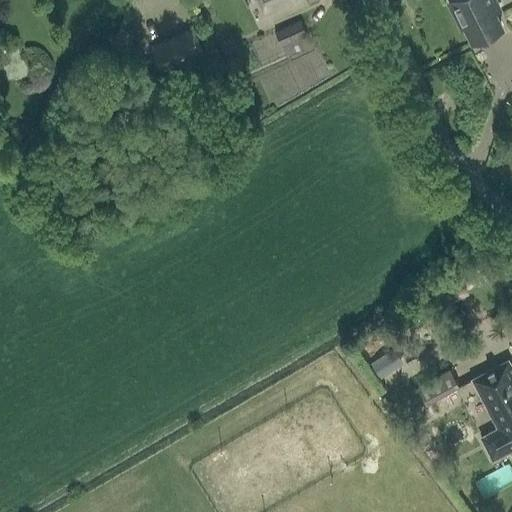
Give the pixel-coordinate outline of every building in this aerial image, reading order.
[(262,0),(271,19),(312,0),(262,0)] [(465,27),(473,43),(503,29),(494,13),(500,10),(494,0),(454,0),(449,3),(462,29),(465,27)] [(276,31),(286,56),(312,45),(302,20),(276,31)] [(121,25),(108,43),(122,54),(136,36),(121,25)] [(193,29),(152,47),(162,69),(203,51),(193,29)] [(380,378),(403,362),(394,348),(370,363),(380,378)] [(511,364),(509,359),(474,379),(501,427),(482,438),(494,460),(511,450),(511,364)] [(452,370),(419,387),(427,403),(460,383),(452,370)]
